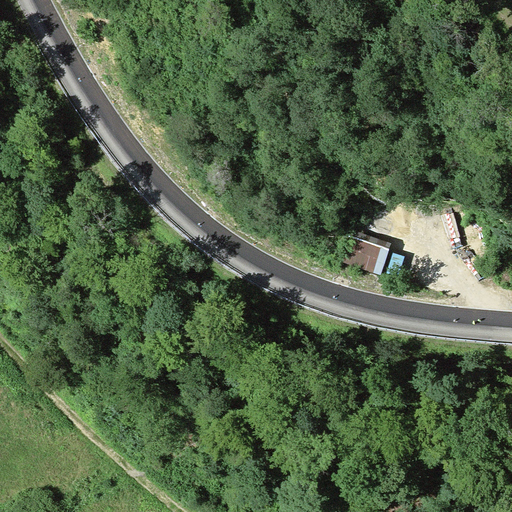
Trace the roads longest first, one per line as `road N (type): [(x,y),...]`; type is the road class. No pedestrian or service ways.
road 1 (secondary): [(511,329),(380,311),(243,259),(124,150),(32,0)]
road 2 (track): [(0,333),(180,511)]
road 3 (track): [(380,221),(486,296),(511,329)]
